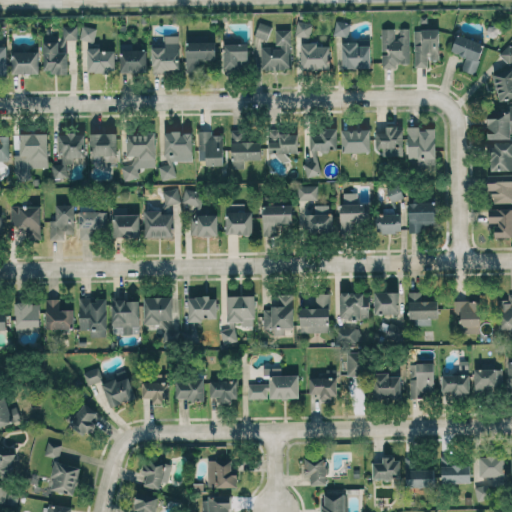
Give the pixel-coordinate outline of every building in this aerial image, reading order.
[(351,22),(336,20),(333,34),(348,37),(351,22)] [(267,40),(272,26),(259,22),(255,35),(267,40)] [(312,22),(296,22),(295,36),(311,36),(312,22)] [(77,25),(63,25),(63,39),(77,39),(77,25)] [(95,41),(96,27),(82,25),(80,39),(95,41)] [(397,28),(382,28),(381,67),(396,67),(396,63),(409,63),(410,28),(397,28)] [(276,46),(258,46),(258,69),(291,69),(291,29),(275,30),(276,46)] [(415,67),(428,66),(428,60),(439,60),(438,29),(414,29),(415,67)] [(451,52),(466,56),(462,70),(474,74),(484,43),(456,34),(451,52)] [(179,71),(179,35),(162,35),(163,43),(152,43),(152,71),(179,71)] [(216,41),(199,41),(199,35),(187,35),(186,70),(199,71),(200,60),(216,60),(216,41)] [(67,52),(58,52),(58,36),(43,36),(43,72),(67,72),(67,52)] [(342,69),(370,68),(370,40),(341,41),(342,69)] [(147,49),(132,49),(132,43),(121,43),(120,71),(146,72),(147,49)] [(248,43),(226,43),(226,68),(248,69),(248,43)] [(330,44),(301,44),(301,69),(329,69),(330,44)] [(510,64),(511,61),(511,47),(509,44),(499,54),(510,64)] [(115,49),(88,48),(87,71),(114,72),(115,49)] [(38,74),(39,51),(14,51),(13,73),(38,74)] [(511,97),(511,68),(493,72),(498,100),(511,97)] [(487,139),(510,138),(510,133),(511,133),(511,107),(487,108),(487,139)] [(375,131),(376,148),(383,148),(383,156),(403,156),(402,126),(385,127),(386,131),(375,131)] [(435,129),(420,129),(420,126),(408,126),(408,165),(436,165),(435,129)] [(309,149),(337,150),(337,128),(320,128),(320,134),(310,134),(309,149)] [(260,141),(244,141),(243,129),(230,129),(231,169),(244,169),(244,160),(261,160),(260,141)] [(370,129),(341,129),(341,152),(370,151),(370,129)] [(192,153),(192,131),(164,132),(165,154),(192,153)] [(223,165),(223,134),(212,135),(212,131),(198,131),(198,150),(205,150),(206,165),(223,165)] [(297,131),(268,131),(268,153),(278,153),(278,160),(288,160),(288,152),(297,152),(297,131)] [(85,132),(58,132),(58,152),(63,152),(63,163),(52,163),(52,178),(67,178),(67,164),(74,164),(74,157),(85,157),(85,132)] [(116,132),(90,133),(91,166),(117,165),(116,132)] [(47,133),(19,134),(20,155),(14,155),(15,180),(30,179),(30,167),(48,167),(47,133)] [(156,134),(127,134),(127,155),(133,155),(133,166),(123,166),(123,178),(138,178),(138,167),(156,167),(156,134)] [(0,160),(10,160),(9,136),(0,136),(0,160)] [(490,170),(511,169),(511,142),(489,143),(490,170)] [(303,163),(306,176),(320,173),(316,152),(310,154),(311,161),(303,163)] [(176,176),(173,162),(158,166),(162,179),(176,176)] [(511,174),(489,175),(490,203),(511,202),(511,174)] [(403,197),(399,184),(387,188),(391,201),(403,197)] [(299,185),(300,200),(318,199),(317,185),(299,185)] [(180,203),(177,187),(162,190),(165,206),(180,203)] [(218,214),(201,214),(202,190),(183,190),(183,204),(190,204),(190,234),(218,234),(218,214)] [(340,232),(353,233),(354,221),(369,222),(369,203),(357,203),(357,193),(341,192),(340,232)] [(409,202),(409,232),(422,232),(422,224),(435,224),(434,202),(409,202)] [(73,204),(55,204),(56,220),(49,220),(50,236),(74,235),(73,204)] [(253,234),(252,210),(244,210),(244,204),(226,204),(227,234),(253,234)] [(292,204),(263,205),(263,235),(276,235),(276,223),(292,223),(292,204)] [(332,204),(314,205),(315,213),(304,214),(305,233),(332,232),(332,204)] [(40,206),(10,206),(11,229),(25,228),(26,240),(41,240),(40,206)] [(140,214),(126,214),(126,208),(114,207),(113,237),(139,237),(140,214)] [(511,208),(488,209),(488,222),(495,222),(495,236),(511,236),(511,208)] [(107,210),(79,211),(80,239),(93,238),(93,229),(107,228),(107,210)] [(145,237),(173,237),(173,211),(144,212),(145,237)] [(401,213),(376,213),(376,233),(401,232),(401,213)] [(374,292),(375,314),(399,313),(398,291),(374,292)] [(438,318),(438,301),(421,301),(421,291),(409,292),(409,325),(431,324),(431,318),(438,318)] [(340,292),(339,318),(368,320),(369,293),(340,292)] [(264,329),(274,329),(274,334),(284,334),(284,328),(294,327),(293,293),(279,294),(279,307),(263,307),(264,329)] [(330,293),(316,293),(316,308),(300,307),(300,332),(329,332),(330,293)] [(511,293),(508,294),(508,299),(499,299),(500,329),(511,328),(511,293)] [(254,295),(227,296),(227,322),(240,321),(240,326),(255,326),(254,295)] [(172,296),(144,297),(144,324),(164,324),(164,342),(178,342),(178,325),(173,325),(172,296)] [(188,320),(217,320),(217,296),(189,296),(188,320)] [(58,298),(45,299),(46,329),(74,328),(74,309),(59,309),(58,298)] [(89,336),(106,337),(107,298),(79,298),(79,329),(89,329),(89,336)] [(139,298),(111,299),(112,334),(140,333),(139,298)] [(480,333),(481,301),(455,300),(454,314),(461,314),(461,332),(480,333)] [(39,302),(15,302),(16,330),(39,330),(39,302)] [(230,328),(220,329),(222,344),(237,342),(235,322),(229,323),(230,328)] [(336,341),(360,341),(361,327),(336,327),(336,341)] [(347,375),(364,376),(364,352),(347,352),(347,375)] [(411,397),(435,396),(434,362),(415,362),(416,379),(410,379),(411,397)] [(89,385),(102,378),(96,367),(83,373),(89,385)] [(299,398),(298,374),(281,375),(281,367),(266,368),(267,383),(248,383),(248,398),(269,398),(299,398)] [(497,382),(502,381),(502,368),(474,369),(474,391),(497,390),(497,382)] [(309,394),(320,394),(320,398),(337,398),(337,369),(325,369),(324,377),(309,377),(309,394)] [(441,375),(442,391),(453,391),(454,395),(469,395),(469,370),(459,370),(459,374),(441,375)] [(141,397),(152,398),(152,403),(167,403),(168,374),(153,373),(152,382),(142,381),(141,397)] [(401,398),(401,373),(373,374),(374,398),(401,398)] [(101,384),(112,408),(137,397),(128,377),(119,381),(117,377),(101,384)] [(175,399),(204,399),(204,379),(176,379),(175,399)] [(237,380),(210,380),(210,397),(221,396),(221,400),(238,400),(237,380)] [(7,404),(6,399),(0,400),(0,425),(20,422),(17,403),(7,404)] [(101,411),(83,401),(69,425),(87,435),(101,411)] [(62,444),(47,441),(44,455),(59,458),(62,444)] [(0,474),(10,477),(17,450),(0,445),(0,474)] [(145,476),(143,485),(160,489),(167,461),(146,456),(142,475),(145,476)] [(480,476),(492,476),(492,484),(505,484),(504,456),(479,456),(480,476)] [(311,485),(327,484),(326,457),(304,458),(304,475),(310,474),(311,485)] [(373,462),(373,478),(400,478),(400,457),(382,457),(382,462),(373,462)] [(238,487),(238,473),(231,473),(231,460),(208,460),(208,487),(238,487)] [(74,495),(80,466),(55,461),(49,490),(74,495)] [(405,486),(435,487),(436,469),(413,469),(413,462),(406,462),(405,486)] [(470,482),(470,462),(441,462),(442,483),(470,482)] [(154,511),(156,495),(135,492),(132,511),(154,511)] [(344,511),(344,492),(324,492),(324,506),(321,506),(320,511),(344,511)] [(229,511),(230,495),(208,496),(208,511),(229,511)]
